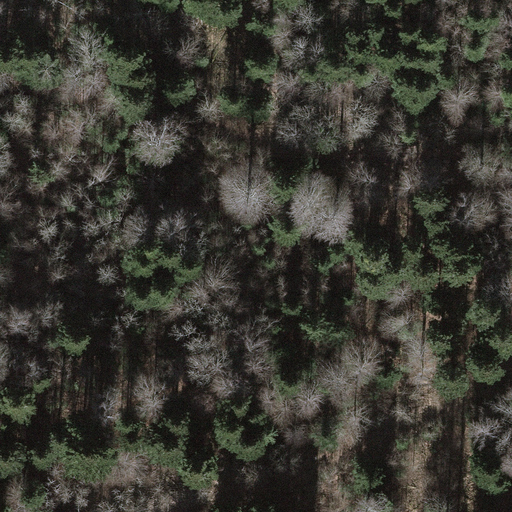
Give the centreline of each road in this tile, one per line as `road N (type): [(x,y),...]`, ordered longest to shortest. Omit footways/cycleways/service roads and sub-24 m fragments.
road 1 (track): [(511,168),(0,81)]
road 2 (track): [(152,511),(393,421),(511,348)]
